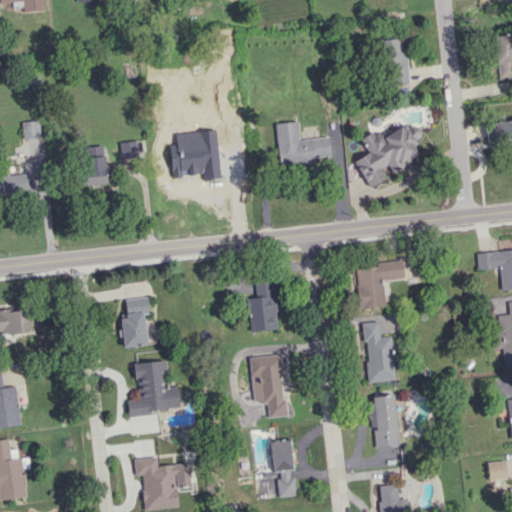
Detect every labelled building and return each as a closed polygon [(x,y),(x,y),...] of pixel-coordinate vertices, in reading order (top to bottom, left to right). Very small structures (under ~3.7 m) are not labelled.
[(0,0),(0,1),(22,1),(23,11),(43,10),(42,0),(0,0)] [(511,33),(494,34),(496,78),(511,77),(511,33)] [(406,82),(404,38),(382,39),(384,83),(406,82)] [(217,69),(230,67),(227,46),(214,48),(217,69)] [(315,163),(315,157),(329,156),(328,137),(298,139),(297,121),(275,123),(278,165),(315,163)] [(511,121),(485,125),(487,140),(500,139),(501,147),(511,145),(511,121)] [(368,187),(389,176),(387,173),(418,155),(411,142),(421,136),(415,125),(408,129),(405,124),(382,136),(378,129),(360,139),(367,152),(353,160),(368,187)] [(224,171),(220,140),(194,143),(195,153),(177,155),(176,148),(160,150),(164,179),(224,171)] [(120,156),(134,155),(132,141),(118,142),(120,156)] [(105,184),(104,146),(84,146),(85,185),(105,184)] [(0,175),(0,195),(35,192),(33,173),(0,175)] [(511,288),(511,249),(475,252),(476,269),(498,267),(500,290),(511,288)] [(384,306),(382,280),(402,278),(401,261),(354,265),(358,309),(384,306)] [(277,329),(272,280),(254,282),(255,297),(246,298),(250,332),(277,329)] [(149,313),(147,296),(124,299),(126,318),(120,318),(123,347),(146,344),(143,314),(149,313)] [(503,367),(511,365),(511,300),(506,301),(508,314),(493,315),(495,348),(501,348),(503,367)] [(0,332),(29,331),(28,310),(0,311),(0,332)] [(367,382),(394,380),(390,335),(379,336),(377,321),(361,322),(367,382)] [(267,417),(284,416),(279,354),(251,356),(254,403),(266,402),(267,417)] [(134,363),(137,399),(126,400),(127,416),(150,414),(149,410),(179,407),(177,386),(166,387),(164,360),(134,363)] [(0,426),(19,425),(15,386),(3,387),(1,371),(0,371),(0,426)] [(371,396),(372,403),(369,403),(371,446),(396,445),(394,395),(371,396)] [(0,439),(0,499),(24,497),(19,448),(9,449),(8,438),(0,439)] [(269,441),(272,475),(275,475),(277,497),(295,495),(293,477),(292,477),(289,440),(269,441)] [(177,507),(176,489),(190,487),(187,463),(156,465),(155,456),(132,458),(133,476),(140,475),(143,510),(177,507)] [(486,466),(488,480),(504,478),(503,468),(497,469),(496,465),(486,466)] [(377,485),(379,511),(403,511),(403,498),(397,498),(396,483),(377,485)]
